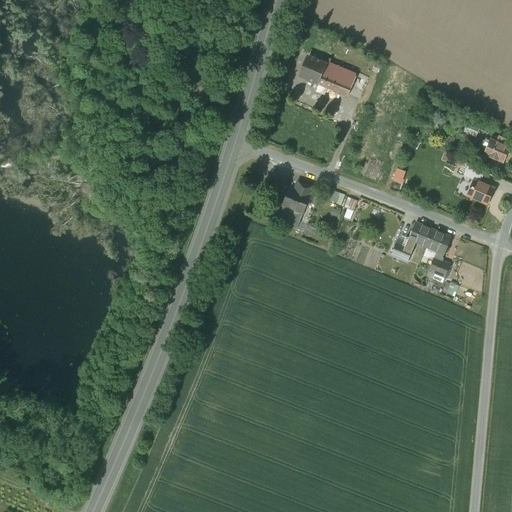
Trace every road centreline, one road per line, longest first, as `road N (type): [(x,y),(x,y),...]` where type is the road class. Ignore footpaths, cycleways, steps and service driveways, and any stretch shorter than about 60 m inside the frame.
road 1 (secondary): [(236,137),(182,296),(92,511)]
road 2 (unclassified): [(501,244),(236,137)]
road 3 (unclassified): [(501,244),(474,511)]
road 4 (secondary): [(275,0),(236,137)]
